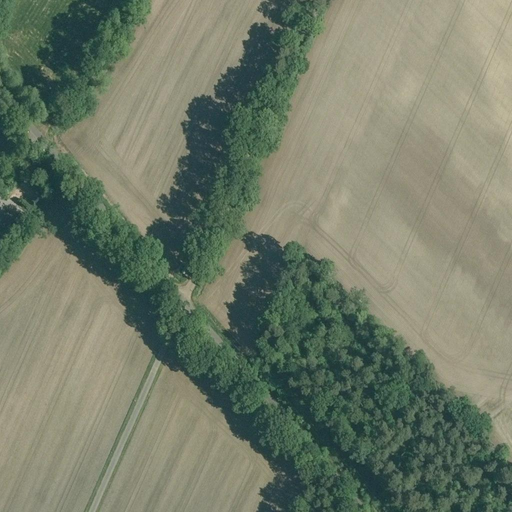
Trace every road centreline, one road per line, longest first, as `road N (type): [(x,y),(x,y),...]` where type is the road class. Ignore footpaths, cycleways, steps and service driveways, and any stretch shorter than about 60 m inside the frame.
road 1 (unclassified): [(314,0),(186,291)]
road 2 (residential): [(186,291),(374,511)]
road 3 (unclassified): [(0,93),(186,291)]
